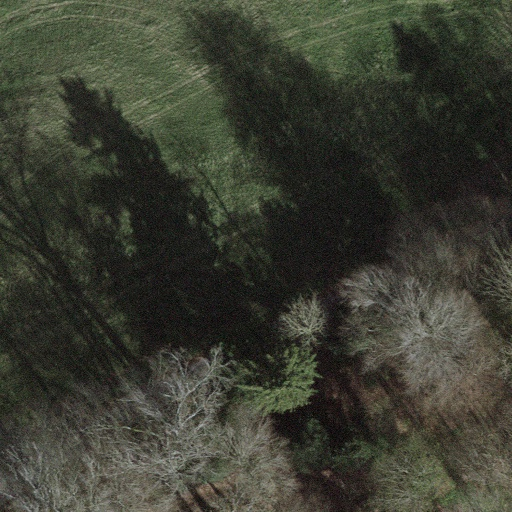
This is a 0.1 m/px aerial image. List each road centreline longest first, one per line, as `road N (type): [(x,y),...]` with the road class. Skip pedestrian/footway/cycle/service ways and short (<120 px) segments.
road 1 (unclassified): [(511,214),(257,337),(0,487)]
road 2 (track): [(415,511),(376,489),(327,478),(269,483),(177,511)]
